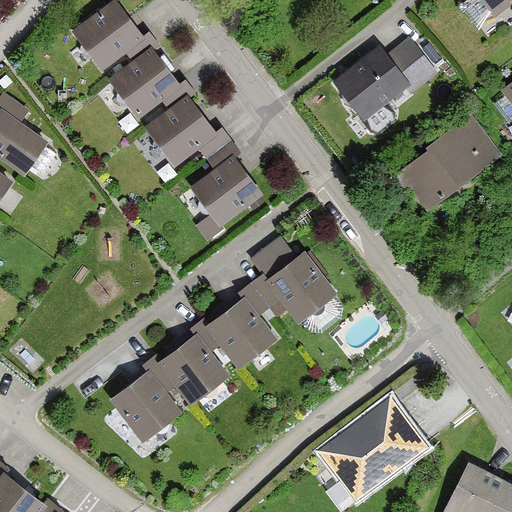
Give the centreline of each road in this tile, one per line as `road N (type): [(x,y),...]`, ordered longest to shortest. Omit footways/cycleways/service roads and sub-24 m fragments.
road 1 (residential): [(14,415),(288,205)]
road 2 (residential): [(437,330),(216,511)]
road 3 (residential): [(437,330),(269,109)]
road 4 (residential): [(269,109),(413,0)]
road 5 (residential): [(14,415),(139,511)]
road 6 (residential): [(269,109),(187,0)]
